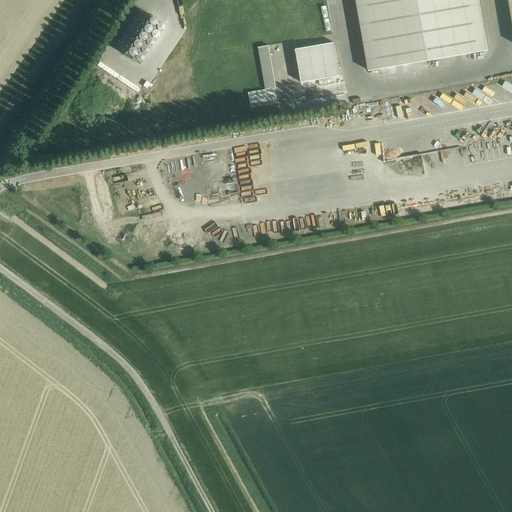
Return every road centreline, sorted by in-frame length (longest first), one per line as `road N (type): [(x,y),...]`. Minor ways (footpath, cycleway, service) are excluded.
road 1 (track): [(0,270),(140,389),(208,511)]
road 2 (unknown): [(339,0),(353,72),(371,86),(487,67)]
